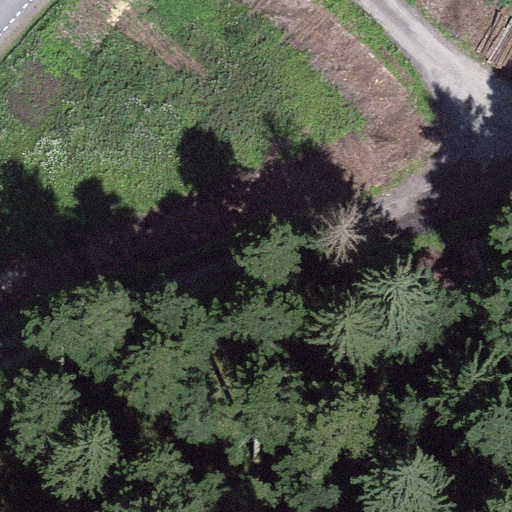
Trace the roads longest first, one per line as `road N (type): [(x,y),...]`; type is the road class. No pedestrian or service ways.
road 1 (track): [(0,354),(53,328),(447,195),(511,154)]
road 2 (track): [(390,0),(511,104)]
